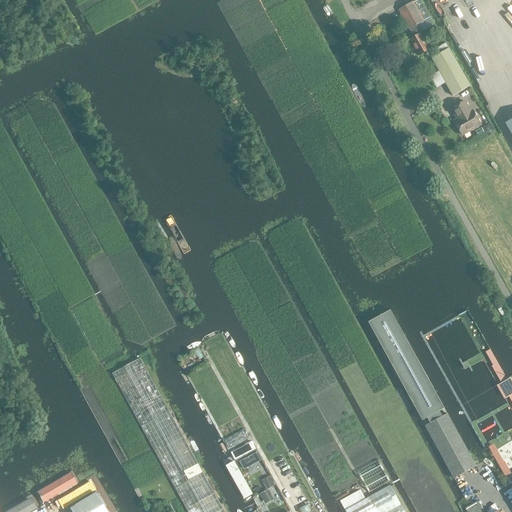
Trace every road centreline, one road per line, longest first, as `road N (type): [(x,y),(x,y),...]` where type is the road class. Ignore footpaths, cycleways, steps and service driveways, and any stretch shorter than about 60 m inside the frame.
road 1 (unclassified): [(511,311),(336,0)]
road 2 (unknown): [(511,145),(492,101),(486,16),(493,0)]
